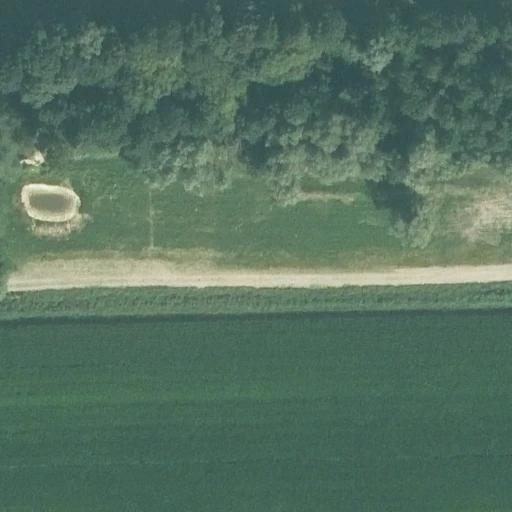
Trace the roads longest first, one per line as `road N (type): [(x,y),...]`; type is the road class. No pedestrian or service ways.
road 1 (track): [(383,273),(220,281),(126,271),(111,262)]
road 2 (track): [(125,208),(123,248),(111,262),(90,274),(0,286)]
